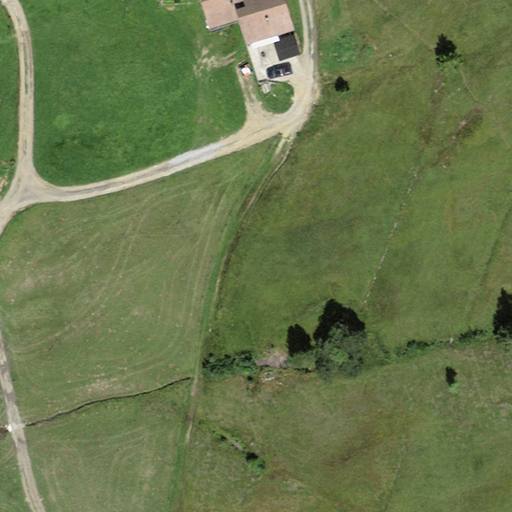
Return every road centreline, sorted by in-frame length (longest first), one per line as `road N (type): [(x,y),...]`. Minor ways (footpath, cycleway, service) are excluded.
road 1 (track): [(303,0),(309,55),(299,116),(233,235),(172,511)]
road 2 (track): [(24,192),(117,184),(299,116)]
road 3 (track): [(14,0),(27,97),(24,192),(0,213)]
road 4 (track): [(41,511),(0,355)]
